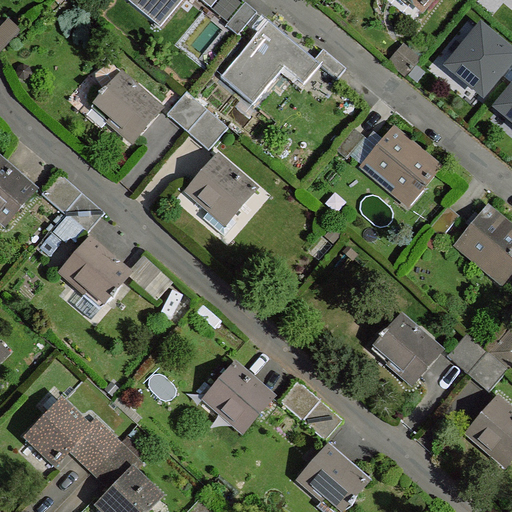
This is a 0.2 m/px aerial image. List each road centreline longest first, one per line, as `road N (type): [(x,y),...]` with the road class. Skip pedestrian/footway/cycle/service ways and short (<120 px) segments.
road 1 (residential): [(470,511),(16,113),(0,84)]
road 2 (residential): [(511,190),(285,0)]
